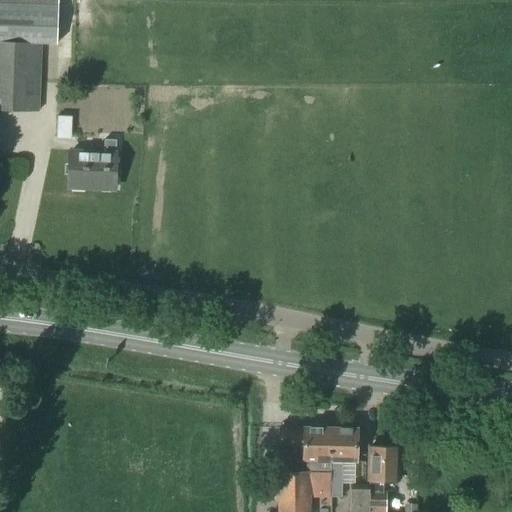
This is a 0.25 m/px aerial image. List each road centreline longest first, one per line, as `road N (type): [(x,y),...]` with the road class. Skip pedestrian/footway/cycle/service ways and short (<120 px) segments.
road 1 (unclassified): [(0,274),(286,319)]
road 2 (secondary): [(0,320),(277,365)]
road 3 (secondary): [(360,377),(511,397)]
road 4 (unclassified): [(370,335),(511,361)]
